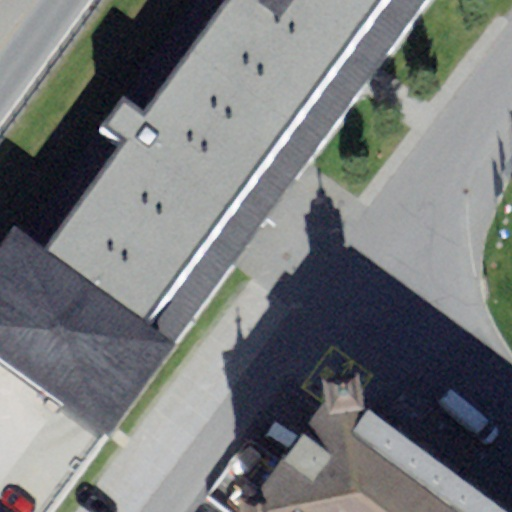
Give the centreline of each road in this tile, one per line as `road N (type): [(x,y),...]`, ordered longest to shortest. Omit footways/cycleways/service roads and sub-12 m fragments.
road 1 (residential): [(511,65),(176,511)]
road 2 (unknown): [(429,175),(220,108)]
